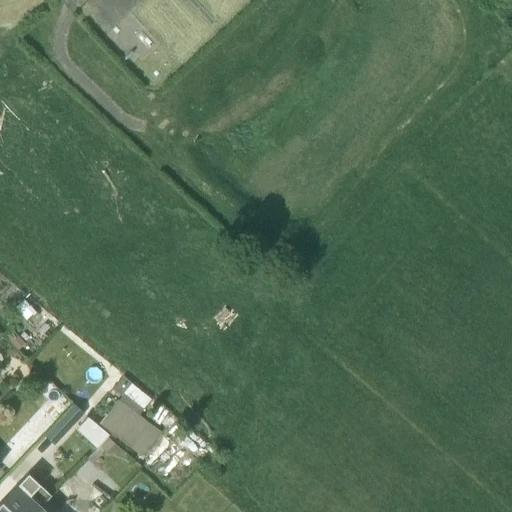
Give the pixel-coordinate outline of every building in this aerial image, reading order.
[(10,328),(3,335),(17,350),(25,343),(10,328)] [(159,405),(129,383),(98,423),(140,455),(159,431),(147,422),(159,405)] [(71,406),(42,437),(52,446),(82,415),(71,406)] [(94,447),(107,433),(87,416),(75,429),(94,447)] [(114,444),(105,435),(94,447),(103,456),(114,444)] [(49,495),(26,473),(16,484),(15,483),(0,499),(0,511),(34,511),(46,500),(49,495)] [(34,511),(57,511),(59,511),(46,500),(34,511)]
